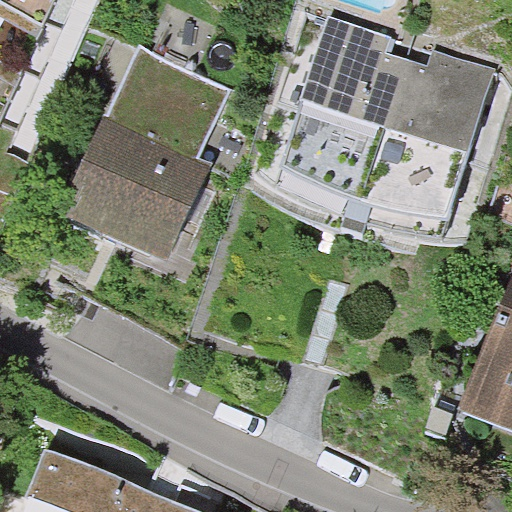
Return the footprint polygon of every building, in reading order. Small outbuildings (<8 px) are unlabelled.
[(0,0),(0,131),(54,0),(0,0)] [(397,211),(452,221),(501,70),(331,16),(284,166),(326,188),(397,211)] [(68,215),(169,261),(210,170),(197,164),(231,89),(143,50),(68,215)] [(511,276),(461,413),(511,431),(511,276)] [(195,511),(161,499),(49,454),(25,511),(195,511)]
